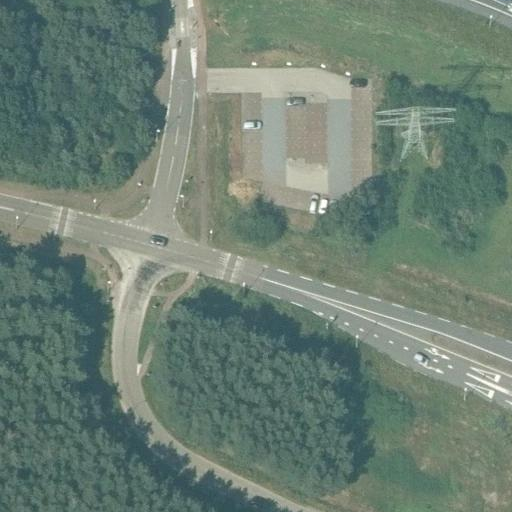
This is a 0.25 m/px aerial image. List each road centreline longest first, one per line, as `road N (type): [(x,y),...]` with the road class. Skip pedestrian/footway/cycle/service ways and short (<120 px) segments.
road 1 (tertiary): [(511,355),(441,325),(259,278)]
road 2 (unclassified): [(150,245),(177,134),(179,0)]
road 3 (unclassified): [(296,511),(227,483),(159,440),(131,396),(123,360)]
road 4 (tertiary): [(259,278),(469,367)]
road 5 (tertiary): [(150,245),(0,210)]
